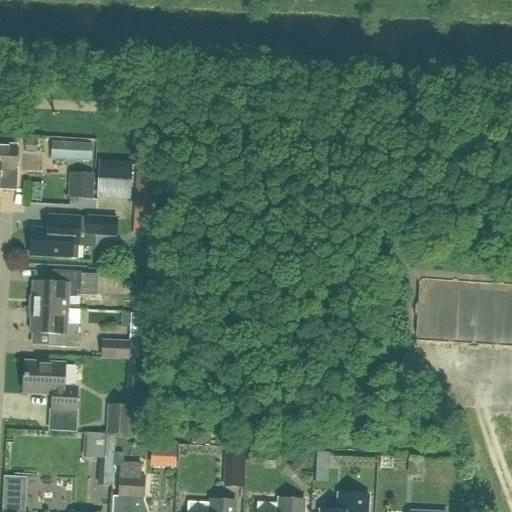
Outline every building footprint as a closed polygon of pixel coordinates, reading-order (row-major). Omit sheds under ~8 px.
[(90,162),(91,145),(50,143),(49,160),(90,162)] [(0,170),(15,171),(16,147),(0,146),(0,170)] [(98,161),(96,196),(130,198),(131,171),(131,163),(100,162),(98,161)] [(152,226),(154,204),(155,175),(135,174),(134,203),(132,225),(152,226)] [(67,199),(90,200),(91,187),(68,186),(67,199)] [(114,238),(115,219),(86,217),(85,237),(114,238)] [(78,234),(79,222),(55,220),(54,232),(31,231),(30,255),(55,256),(55,259),(78,260),(79,234),(78,234)] [(31,308),(67,310),(68,295),(80,296),(81,273),(51,271),(51,283),(32,283),(31,308)] [(66,325),(67,310),(31,308),(30,334),(48,335),(48,347),(77,349),(79,325),(66,325)] [(128,360),(129,343),(100,342),(99,359),(128,360)] [(75,412),(76,389),(63,388),(64,365),(24,363),(23,393),(52,395),(51,411),(75,412)] [(142,438),(143,428),(143,412),(131,411),(131,407),(107,406),(106,436),(142,438)] [(83,435),(83,443),(82,458),(99,460),(113,460),(114,445),(114,437),(83,435)] [(174,461),(175,448),(175,445),(162,445),(162,447),(161,460),(174,461)] [(226,468),(242,469),(244,449),(227,449),(226,468)] [(328,463),(329,456),(329,454),(316,453),(316,455),(315,463),(328,463)] [(424,461),(408,460),(407,469),(423,470),(424,461)] [(144,502),(145,477),(140,477),(140,465),(119,464),(117,501),(144,502)] [(20,511),(21,497),(12,496),(13,486),(3,486),(1,511),(20,511)] [(366,511),(367,497),(338,495),(337,511),(366,511)] [(234,511),(235,503),(211,501),(210,511),(234,511)] [(302,511),(303,502),(279,501),(278,511),(302,511)]
